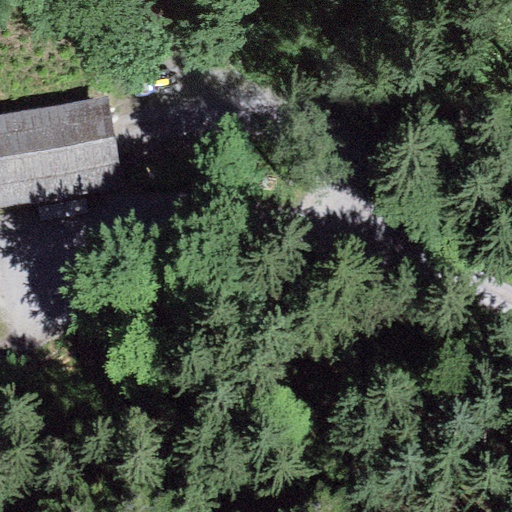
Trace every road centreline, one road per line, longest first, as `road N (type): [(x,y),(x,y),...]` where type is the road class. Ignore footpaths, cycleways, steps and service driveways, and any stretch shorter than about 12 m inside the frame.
road 1 (track): [(511,303),(359,212),(51,254),(39,338),(0,374)]
road 2 (track): [(359,212),(354,173),(334,134),(291,118),(241,112),(127,132)]
